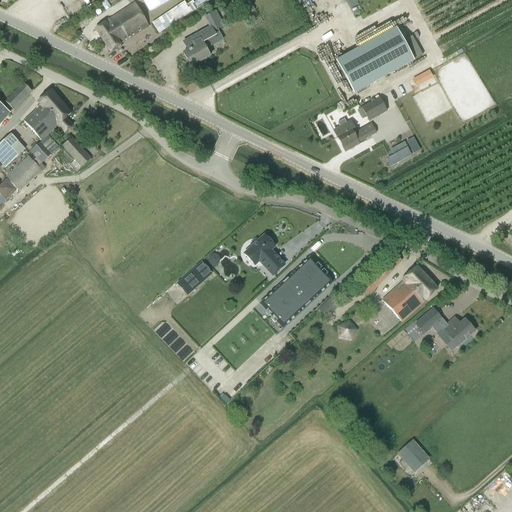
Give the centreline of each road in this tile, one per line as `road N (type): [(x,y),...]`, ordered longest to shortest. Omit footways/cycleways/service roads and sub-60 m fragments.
road 1 (unclassified): [(511,303),(297,198),(249,193),(215,176)]
road 2 (tertiary): [(511,266),(233,133)]
road 3 (tertiary): [(233,133),(0,16)]
road 4 (unclassified): [(215,176),(180,158),(136,118),(0,51)]
road 5 (track): [(22,511),(175,381)]
